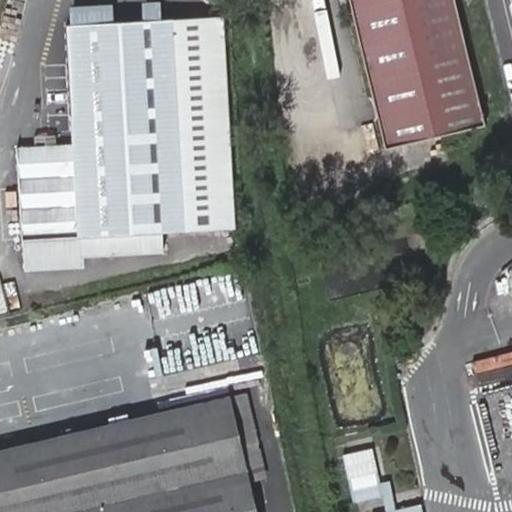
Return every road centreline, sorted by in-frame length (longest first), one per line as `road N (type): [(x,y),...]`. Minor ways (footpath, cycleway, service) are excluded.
road 1 (unknown): [(318,0),(340,194),(319,314)]
road 2 (unknown): [(453,511),(428,397),(425,339),(445,291),(491,243),(511,236)]
road 3 (unknown): [(155,392),(259,368),(270,381),(288,511)]
road 4 (unknown): [(0,351),(133,325),(143,355)]
road 5 (unknown): [(0,435),(155,392)]
road 6 (unknown): [(0,391),(143,355)]
